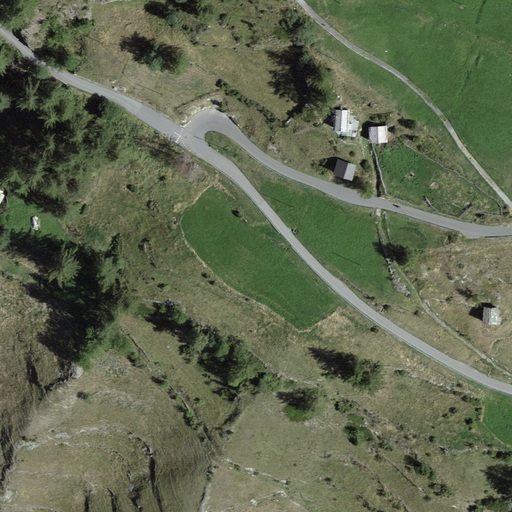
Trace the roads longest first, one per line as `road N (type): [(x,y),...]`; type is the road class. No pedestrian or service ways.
road 1 (unclassified): [(192,136),(233,171),(318,272),(409,340),(511,390)]
road 2 (unclassified): [(511,230),(492,233),(311,185),(253,153),(215,120),(198,124),(192,136)]
road 3 (unclassified): [(192,136),(67,79),(0,34)]
